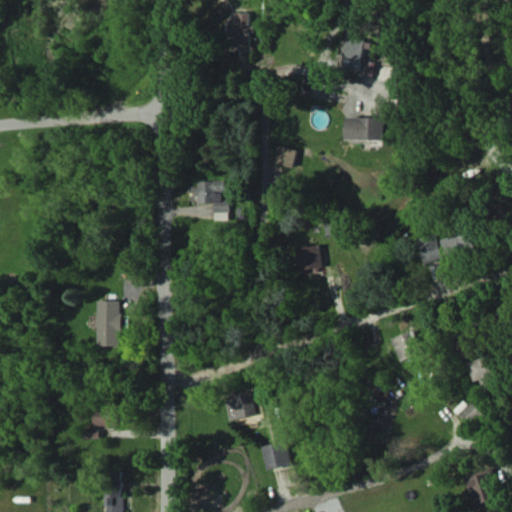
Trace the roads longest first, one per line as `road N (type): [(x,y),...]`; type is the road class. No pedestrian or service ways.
road 1 (residential): [(163,0),(158,511)]
road 2 (residential): [(511,264),(270,348),(162,376)]
road 3 (residential): [(215,511),(418,458)]
road 4 (residential): [(267,154),(270,348)]
road 5 (residential): [(446,0),(484,152),(511,166)]
road 6 (residential): [(161,111),(0,125)]
